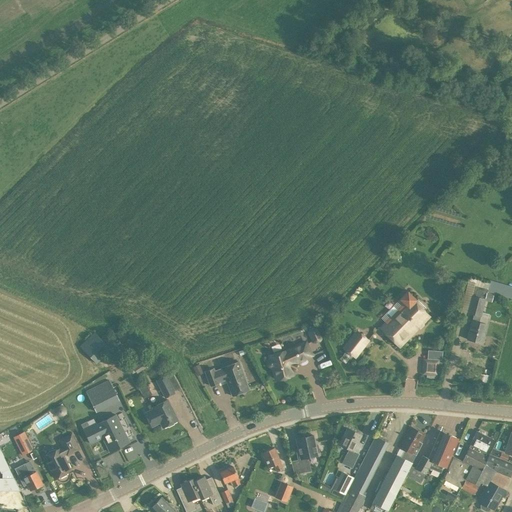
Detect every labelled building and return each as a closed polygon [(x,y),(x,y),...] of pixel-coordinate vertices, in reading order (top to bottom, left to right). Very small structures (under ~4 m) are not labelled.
[(489,282),(478,280),(476,288),(511,296),(511,285),(489,280),(489,282)] [(416,301),(417,300),(407,291),(399,299),(404,303),(409,308),(416,301)] [(487,292),(485,300),(491,302),(494,294),(487,292)] [(484,300),(485,299),(473,296),(469,311),(474,312),(467,339),(482,342),(487,323),(479,321),(484,300)] [(409,308),(404,303),(380,328),(399,347),(430,316),(416,301),(409,308)] [(304,331),(320,364),(330,360),(314,326),(304,331)] [(107,336),(113,345),(121,339),(114,331),(107,336)] [(368,340),(356,331),(343,348),(355,357),(368,340)] [(79,346),(84,352),(88,356),(96,364),(100,361),(111,350),(104,343),(94,332),(79,346)] [(311,355),(305,342),(285,351),(269,355),(270,359),(268,360),(267,362),(267,364),(269,366),(270,367),(273,367),(276,379),(279,378),(281,379),(283,379),(285,378),(287,377),(288,376),(291,375),(290,369),(290,368),(292,369),(295,363),(294,363),(311,355)] [(137,374),(154,363),(150,357),(147,359),(144,354),(130,364),(137,374)] [(437,361),(424,360),(423,373),(436,374),(437,361)] [(249,389),(238,361),(221,368),(222,369),(214,371),(213,369),(205,372),(210,386),(218,383),(217,378),(223,376),(225,379),(226,379),(232,396),(249,389)] [(174,393),(165,376),(156,380),(165,397),(174,393)] [(96,412),(119,401),(108,380),(85,391),(96,412)] [(178,420),(167,399),(152,407),(151,404),(147,406),(149,410),(145,413),(152,427),(160,423),(162,428),(178,420)] [(52,411),(36,421),(40,429),(57,418),(52,411)] [(129,442),(116,414),(95,425),(94,422),(88,425),(86,421),(80,424),(90,444),(102,437),(109,452),(129,442)] [(405,475),(406,476),(411,466),(410,465),(416,455),(415,454),(425,434),(410,426),(399,447),(404,449),(400,457),(397,455),(372,503),(387,510),(405,475)] [(361,434),(347,428),(339,444),(349,449),(342,463),(352,468),(357,457),(351,455),(361,434)] [(461,487),(466,479),(472,466),(482,470),(490,455),(488,454),(495,440),(485,435),(486,434),(485,432),(481,430),(480,430),(479,432),(477,431),(463,461),(455,457),(444,479),(461,487)] [(34,449),(24,431),(12,437),(22,455),(34,449)] [(416,468),(411,466),(406,476),(420,483),(429,467),(440,472),(441,469),(443,466),(446,467),(458,439),(440,431),(429,458),(423,455),(416,468)] [(291,461),(294,474),(310,470),(307,457),(317,455),(317,452),(319,452),(317,444),(315,445),(313,435),(311,436),(311,433),(303,435),(304,437),(296,439),(299,453),(297,453),(298,460),(291,461)] [(78,448),(71,434),(60,440),(63,447),(59,449),(59,448),(43,456),(54,478),(58,476),(60,477),(66,474),(66,472),(70,470),(62,454),(66,453),(67,454),(78,448)] [(375,436),(354,477),(342,500),(336,511),(356,511),(357,511),(354,509),(388,443),(375,436)] [(280,462),(274,447),(262,453),(268,467),(273,465),(277,472),(283,469),(280,462)] [(501,452),(499,458),(506,461),(508,455),(501,452)] [(490,482),(496,471),(510,477),(511,472),(511,463),(506,461),(499,458),(490,454),(490,455),(482,470),(472,466),(466,479),(462,487),(473,494),(480,482),(487,486),(479,501),(482,503),(481,505),(481,507),(482,509),(485,511),(487,511),(489,509),(490,507),(494,509),(505,490),(490,482)] [(30,474),(25,463),(14,468),(20,480),(24,478),(30,490),(35,487),(36,488),(40,486),(40,485),(42,484),(35,471),(30,474)] [(237,477),(232,466),(220,472),(225,483),(231,480),(234,487),(240,484),(237,478),(237,477)] [(342,500),(354,477),(341,471),(330,494),(342,500)] [(0,490),(13,490),(6,478),(0,477),(0,490)] [(199,496),(200,499),(209,495),(213,505),(222,501),(211,477),(205,480),(204,477),(193,482),(199,496)] [(193,482),(192,479),(180,484),(182,487),(176,489),(185,511),(189,511),(195,509),(191,500),(199,496),(193,482)] [(293,487),(281,482),(275,497),(287,502),(293,487)] [(234,505),(227,490),(221,493),(228,508),(234,505)] [(176,511),(161,497),(151,508),(155,511),(176,511)]
